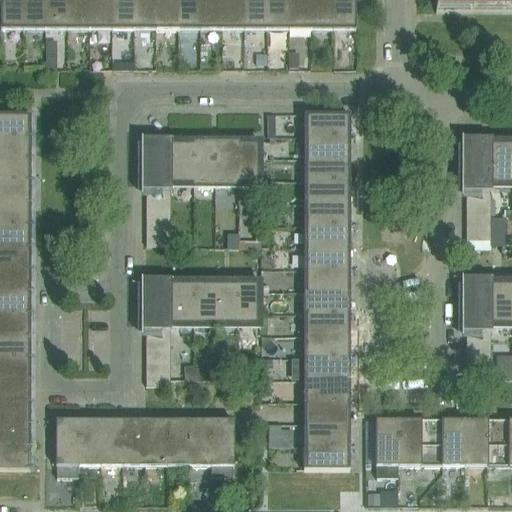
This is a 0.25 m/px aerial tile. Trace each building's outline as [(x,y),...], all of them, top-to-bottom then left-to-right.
[(0,0),(0,33),(22,34),(21,0),(0,0)] [(21,0),(22,34),(44,34),(44,0),(21,0)] [(66,0),(44,0),(44,34),(66,34),(66,0)] [(66,0),(66,34),(88,34),(88,0),(66,0)] [(88,0),(88,34),(110,34),(110,0),(88,0)] [(110,0),(110,34),(133,34),(132,0),(110,0)] [(154,0),(132,0),(133,34),(155,34),(154,0)] [(154,0),(155,34),(177,34),(176,0),(154,0)] [(176,0),(177,34),(199,34),(199,0),(176,0)] [(199,0),(199,34),(221,34),(221,0),(199,0)] [(221,0),(221,34),(243,34),(243,0),(221,0)] [(243,0),(243,34),(265,34),(265,0),(243,0)] [(265,0),(265,34),(288,34),(287,0),(265,0)] [(287,0),(288,34),(310,34),(309,0),(287,0)] [(309,0),(310,34),(332,34),(331,0),(309,0)] [(354,34),(354,0),(331,0),(332,34),(354,34)] [(511,14),(511,0),(435,0),(436,14),(437,14),(511,14)] [(45,57),(45,73),(55,73),(56,73),(56,57),(45,57)] [(288,72),(297,72),(297,57),(289,57),(288,72)] [(255,58),(255,69),(265,69),(265,58),(255,58)] [(111,65),(111,74),(132,74),(132,65),(111,65)] [(0,117),(0,140),(30,141),(30,118),(0,117)] [(303,119),(303,141),(349,142),(349,119),(303,119)] [(0,162),(30,163),(30,141),(0,140),(0,162)] [(461,198),(461,195),(465,195),(490,195),(490,191),(490,183),(490,171),(490,159),(490,146),(490,142),(465,142),(465,141),(461,141),(461,140),(460,198),(461,198)] [(141,194),(145,194),(169,194),(170,191),(170,189),(170,176),(169,164),(169,152),(169,142),(145,142),(141,142),(141,141),(140,141),(140,196),(141,196),(141,194)] [(303,141),(303,163),(349,164),(349,142),(303,141)] [(171,144),(171,142),(169,142),(169,152),(169,164),(170,176),(170,189),(170,191),(192,190),(192,144),(171,144)] [(511,144),(491,145),(491,142),(490,142),(490,146),(490,159),(490,171),(490,183),(490,191),(511,190),(511,144)] [(215,143),(192,144),(192,190),(215,190),(215,143)] [(215,190),(237,190),(237,143),(215,143),(215,190)] [(259,190),(259,144),(259,143),(237,143),(237,190),(259,190)] [(0,184),(30,185),(30,163),(0,162),(0,184)] [(303,163),(303,185),(349,185),(349,164),(303,163)] [(0,207),(30,207),(30,185),(0,184),(0,207)] [(303,185),(303,208),(349,208),(349,185),(303,185)] [(465,195),(465,207),(490,207),(490,195),(465,195)] [(145,201),(145,213),(169,213),(169,201),(145,201)] [(0,229),(30,229),(30,207),(0,207),(0,229)] [(465,207),(465,220),(490,219),(490,207),(465,207)] [(303,208),(303,230),(349,230),(349,208),(303,208)] [(145,213),(145,225),(169,225),(169,213),(145,213)] [(465,220),(465,232),(490,232),(490,222),(490,219),(465,220)] [(490,244),(490,249),(511,249),(511,222),(490,222),(490,232),(490,244)] [(145,225),(145,237),(169,237),(169,225),(145,225)] [(0,251),(30,251),(30,229),(0,229),(0,251)] [(303,230),(303,252),(349,252),(349,230),(303,230)] [(490,244),(490,232),(465,232),(465,244),(490,244)] [(226,236),(226,252),(237,251),(237,243),(237,236),(226,236)] [(145,237),(145,250),(170,249),(169,237),(145,237)] [(237,243),(237,251),(260,252),(260,243),(252,243),(237,243)] [(0,273),(30,273),(30,251),(0,251),(0,273)] [(303,252),(303,274),(349,274),(349,252),(303,252)] [(0,295),(30,295),(30,273),(0,273),(0,295)] [(303,274),(303,296),(349,296),(349,274),(303,274)] [(491,286),(491,282),(465,282),(465,281),(461,281),(461,280),(461,338),(462,338),(462,335),(466,335),(491,335),(491,331),(491,323),(491,311),(491,298),(491,286)] [(169,334),(169,330),(169,329),(169,317),(169,304),(169,292),(169,282),(145,283),(145,282),(141,282),(141,281),(140,281),(140,336),(141,336),(141,334),(145,334),(169,334)] [(169,329),(169,330),(193,330),(193,284),(171,284),(171,282),(169,282),(169,292),(169,304),(169,317),(169,329)] [(491,282),(491,286),(491,298),(491,311),(491,323),(491,331),(511,330),(511,284),(491,284),(491,282)] [(215,284),(193,284),(193,330),(215,330),(215,284)] [(237,284),(215,284),(215,330),(237,330),(237,284)] [(237,330),(260,330),(260,284),(237,284),(237,330)] [(0,317),(30,318),(30,295),(0,295),(0,317)] [(303,296),(303,318),(349,318),(349,296),(303,296)] [(0,339),(30,340),(30,318),(0,317),(0,339)] [(303,318),(303,340),(349,340),(349,318),(303,318)] [(491,335),(466,335),(466,347),(491,347),(491,335)] [(0,361),(30,361),(30,340),(0,339),(0,361)] [(303,340),(303,362),(349,362),(349,340),(303,340)] [(145,353),(169,353),(169,341),(145,341),(145,353)] [(491,347),(466,347),(466,360),(491,359),(491,347)] [(145,365),(169,365),(169,353),(145,353),(145,365)] [(466,360),(466,372),(491,372),(491,359),(466,360)] [(496,374),(496,384),(511,384),(511,359),(496,360),(496,374)] [(0,383),(30,384),(30,361),(0,361),(0,383)] [(303,362),(303,385),(349,385),(349,362),(303,362)] [(169,378),(169,365),(145,365),(145,378),(169,378)] [(194,383),(193,372),(193,369),(183,369),(184,383),(194,383)] [(208,383),(208,372),(193,372),(194,383),(208,383)] [(491,372),(466,372),(466,384),(491,383),(491,372)] [(169,378),(145,378),(145,390),(169,390),(169,378)] [(0,406),(30,406),(30,384),(0,383),(0,406)] [(349,385),(303,385),(303,407),(349,408),(349,406),(349,385)] [(0,428),(30,428),(30,406),(0,406),(0,428)] [(349,408),(303,407),(303,417),(303,428),(349,428),(349,418),(349,408)] [(122,423),(100,424),(100,470),(122,470),(122,423)] [(122,470),(144,470),(144,423),(122,423),(122,470)] [(144,470),(166,470),(166,423),(144,423),(144,470)] [(166,470),(188,470),(188,423),(166,423),(166,470)] [(210,423),(188,423),(188,470),(210,470),(210,423)] [(233,470),(233,423),(210,423),(210,470),(211,470),(211,482),(232,481),(232,470),(233,470)] [(78,424),(55,424),(55,470),(56,470),(56,482),(78,482),(78,470),(78,424)] [(100,424),(78,424),(78,470),(100,470),(100,424)] [(374,470),(377,470),(377,482),(398,482),(398,470),(399,470),(399,424),(374,424),(374,470)] [(420,424),(399,424),(399,470),(442,470),(442,450),(420,450),(420,424)] [(464,424),(420,424),(420,450),(442,450),(442,470),(464,470),(464,424)] [(508,424),(464,424),(464,470),(486,470),(487,450),(508,450),(508,424)] [(511,424),(508,424),(508,450),(487,450),(486,470),(511,470),(511,424)] [(0,449),(30,450),(30,428),(0,428),(0,449)] [(268,428),(268,451),(280,451),(280,432),(280,428),(268,428)] [(303,428),(303,451),(349,451),(349,428),(303,428)] [(0,472),(30,473),(30,450),(0,449),(0,472)] [(349,474),(349,451),(303,451),(303,474),(349,474)] [(367,496),(367,508),(379,508),(379,496),(367,496)]
